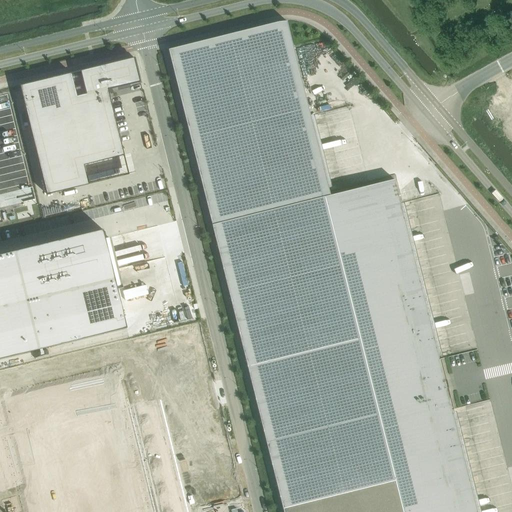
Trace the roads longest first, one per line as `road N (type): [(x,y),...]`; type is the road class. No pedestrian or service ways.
road 1 (unclassified): [(261,511),(141,29)]
road 2 (unclassified): [(307,0),(338,16),(426,114)]
road 3 (unclassified): [(0,64),(141,29)]
road 4 (unclassified): [(437,104),(337,0)]
road 5 (unclassified): [(137,16),(0,50)]
road 6 (unclassified): [(426,114),(511,212)]
road 7 (unclassified): [(141,29),(266,0)]
